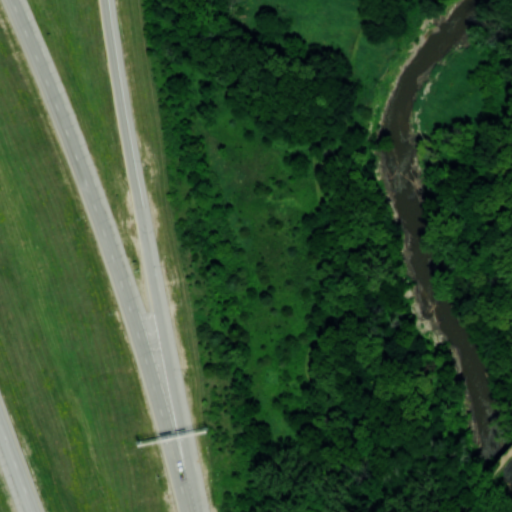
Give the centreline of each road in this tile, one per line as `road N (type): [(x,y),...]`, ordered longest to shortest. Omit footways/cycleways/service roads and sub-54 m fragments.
road 1 (trunk): [(189,511),(103,227),(13,0)]
road 2 (trunk): [(196,511),(108,22)]
